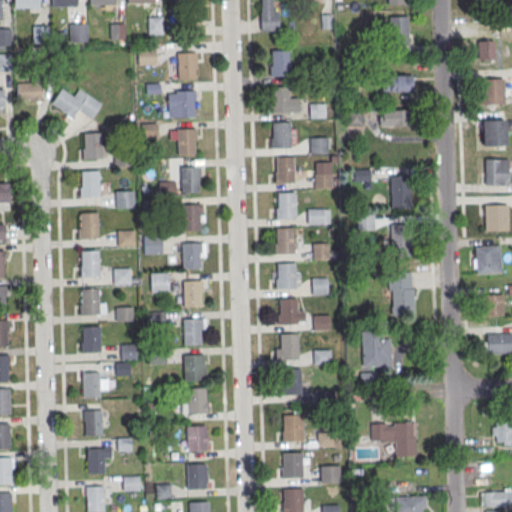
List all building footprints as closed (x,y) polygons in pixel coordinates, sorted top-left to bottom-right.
[(258,0),(259,30),(276,30),(276,0),(258,0)] [(147,17),(162,16),(162,33),(147,34),(147,17)] [(388,17),(406,17),(407,47),(389,47),(388,17)] [(109,24),(125,24),(126,41),(109,41),(109,24)] [(70,25),(86,25),(86,42),(70,42),(70,25)] [(32,27),(49,27),(49,44),(33,44),(32,27)] [(0,29),(11,29),(12,47),(0,47),(0,29)] [(493,40),(476,40),(476,58),(493,58),(493,40)] [(136,47),(154,47),(155,63),(137,64),(136,47)] [(269,50),(288,49),(289,75),(270,75),(269,50)] [(176,52),(194,52),(195,77),(177,78),(176,52)] [(10,53),(0,53),(0,70),(10,70),(10,53)] [(380,75),(380,91),(411,91),(411,75),(380,75)] [(480,81),(502,80),(503,105),(481,106),(480,81)] [(16,82),(41,81),(41,99),(16,99),(16,82)] [(71,118),(77,109),(90,118),(98,107),(63,84),(50,104),(71,118)] [(268,87),(287,86),(288,112),(269,112),(268,87)] [(174,91),(192,90),(193,116),(175,116),(174,91)] [(308,103),(325,103),(326,119),(308,119),(308,103)] [(346,108),(363,108),(363,124),(346,125),(346,108)] [(378,109),(378,125),(406,125),(406,109),(378,109)] [(270,122),(289,121),(289,147),(271,148),(270,122)] [(481,122),(504,121),(505,147),(482,148),(481,122)] [(176,129),(194,128),(194,154),(176,155),(176,129)] [(82,132),(100,132),(101,158),(83,158),(82,132)] [(309,138),(327,138),(327,154),(309,154),(309,138)] [(274,157),(293,156),(293,182),(274,182),(274,157)] [(484,161),(507,160),(508,186),(485,187),(484,161)] [(331,186),(331,161),(313,161),(313,186),(331,186)] [(179,166),(197,165),(198,191),(180,191),(179,166)] [(80,170),(98,170),(98,195),(80,196),(80,170)] [(390,177),(408,176),(409,206),(391,207),(390,177)] [(0,183),(8,183),(9,201),(0,201),(0,183)] [(114,191),(132,191),(133,207),(115,208),(114,191)] [(276,192),(294,191),(295,217),(276,217),(276,192)] [(181,204),(199,203),(199,229),(181,230),(181,204)] [(483,206),(506,206),(507,231),(484,232),(483,206)] [(306,208),(321,207),(322,224),(306,224),(306,208)] [(78,212),(96,212),(97,238),(79,238),(78,212)] [(356,215),(374,215),(374,231),(356,231),(356,215)] [(390,226),(408,225),(409,255),(391,256),(390,226)] [(274,227),(292,227),(293,252),(274,253),(274,227)] [(116,230),(134,229),(134,245),(116,246),(116,230)] [(143,236),(160,235),(161,254),(144,255),(143,236)] [(181,242),(199,241),(200,267),(182,268),(181,242)] [(311,243),(326,242),(327,259),(311,259),(311,243)] [(474,248),(498,247),(499,273),(475,274),(474,248)] [(79,249),(97,249),(98,275),(80,275),(79,249)] [(275,262),(294,262),(294,288),(275,288),(275,262)] [(111,268),(129,267),(130,284),(112,284),(111,268)] [(386,272),(409,271),(410,289),(412,289),(413,316),(392,316),(391,291),(387,292),(386,272)] [(149,273),(167,272),(168,289),(150,289),(149,273)] [(310,277),(326,277),(326,293),(311,294),(310,277)] [(182,280),(200,279),(200,305),(182,306),(182,280)] [(79,288),(97,288),(98,314),(80,314),(79,288)] [(482,295),(503,294),(504,317),(483,318),(482,295)] [(277,298),(296,297),(297,323),(278,324),(277,298)] [(114,307),(132,306),(132,320),(115,320),(114,307)] [(146,311),(164,311),(164,324),(147,325),(146,311)] [(312,313),(327,313),(328,329),(312,330),(312,313)] [(181,318),(199,318),(200,344),(182,344),(181,318)] [(80,326),(99,325),(99,351),(81,351),(80,326)] [(360,333),(382,332),(382,340),(389,340),(390,372),(376,372),(376,367),(361,368),(360,333)] [(279,333),(298,333),(298,358),(279,359),(279,333)] [(485,335),(511,334),(511,353),(483,355),(482,342),(485,342),(485,335)] [(119,343),(136,342),(137,359),(119,359),(119,343)] [(147,347),(165,346),(166,362),(148,363),(147,347)] [(312,350),(330,349),(331,363),(313,364),(312,350)] [(0,380),(8,380),(7,354),(0,353),(0,380)] [(182,354),(200,353),(201,379),(183,380),(182,354)] [(114,362),(129,361),(129,375),(114,375),(114,362)] [(281,368),(300,368),(300,393),(281,394),(281,368)] [(80,371),(98,371),(99,397),(80,397),(80,371)] [(186,387),(204,386),(205,412),(187,413),(186,387)] [(0,387),(8,387),(9,413),(0,413),(0,387)] [(82,409),(100,409),(101,435),(83,435),(82,409)] [(282,414),(301,414),(301,440),(282,440),(282,414)] [(511,444),(511,421),(490,422),(490,445),(511,444)] [(0,422),(8,422),(9,448),(0,448),(0,422)] [(394,424),(412,423),(413,453),(395,454),(394,424)] [(186,425),(204,425),(205,450),(186,451),(186,425)] [(85,447),(103,447),(104,472),(85,473),(85,447)] [(282,452),(301,451),(301,477),(283,478),(282,452)] [(0,456),(9,456),(10,482),(0,482),(0,456)] [(186,463),(205,462),(205,488),(187,488),(186,463)] [(121,475),(138,475),(139,489),(122,490),(121,475)] [(154,484),(171,483),(172,498),(155,498),(154,484)] [(85,511),(85,486),(103,485),(103,511),(85,511)] [(283,511),(283,488),(301,487),(301,511),(283,511)] [(479,506),(511,506),(511,489),(479,489),(479,506)] [(0,511),(0,491),(9,491),(9,511),(0,511)] [(394,511),(394,496),(424,496),(425,508),(421,508),(421,511),(394,511)] [(188,511),(188,501),(207,501),(207,511),(188,511)] [(321,511),(321,502),(337,502),(337,511),(321,511)]
